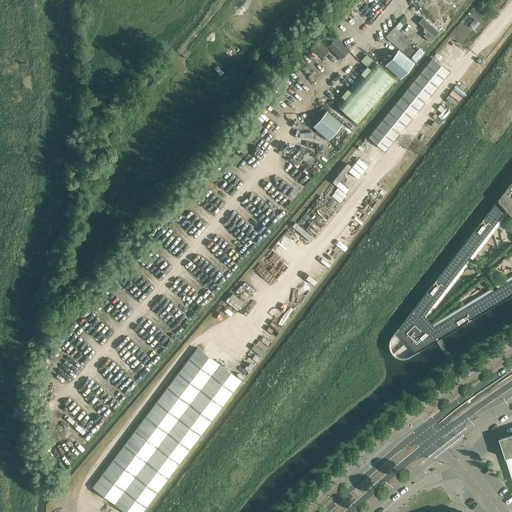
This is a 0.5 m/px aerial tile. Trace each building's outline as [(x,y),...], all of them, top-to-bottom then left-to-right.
[(440,26),(447,17),(440,11),(432,19),(440,26)] [(439,32),(423,17),(418,22),(428,31),(434,37),(439,32)] [(411,42),(394,27),(385,37),(402,51),(408,45),(411,42)] [(434,37),(428,31),(424,36),(429,41),(434,37)] [(350,50),(337,37),(328,47),(336,55),(335,56),(340,60),(341,59),(341,60),(350,50)] [(330,50),(319,40),(311,48),(322,58),(330,50)] [(420,55),(408,45),(402,51),(414,62),(420,55)] [(328,66),(310,49),(301,59),(319,76),(328,66)] [(401,79),(414,63),(399,50),(385,65),(401,79)] [(374,61),(366,54),(361,61),(369,68),(374,62),(374,61)] [(385,150),(448,72),(432,59),(369,137),(385,150)] [(358,124),(396,80),(374,62),(369,68),(336,105),(358,124)] [(330,141),(343,125),(328,112),(314,127),(330,141)] [(511,182),(431,287),(426,293),(393,336),(392,338),(391,339),(391,340),(390,341),(390,342),(390,343),(390,344),(390,346),(390,348),(390,349),(391,349),(391,351),(392,352),(393,354),(394,354),(395,355),(396,356),(397,357),(399,358),(402,359),(403,359),(404,359),(406,359),(408,358),(409,358),(410,357),(418,353),(511,295),(511,182)] [(234,294),(229,300),(240,307),(244,301),(234,294)] [(126,511),(142,511),(241,381),(197,348),(93,487),(126,511)] [(511,457),(511,443),(509,435),(500,438),(506,458),(506,459),(511,457)]
